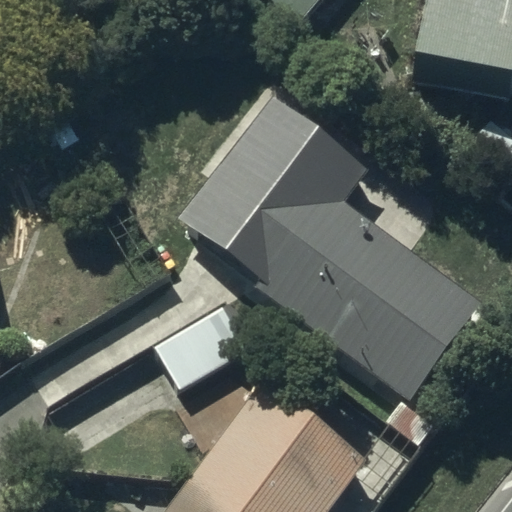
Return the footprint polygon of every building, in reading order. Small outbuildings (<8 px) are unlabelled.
[(251,0),(299,38),(328,0),(251,0)] [(511,0),(431,0),(414,97),(511,114),(511,110),(511,0)] [(176,238),(407,416),(481,322),(340,218),(362,189),(269,117),(176,238)] [(511,154),(493,137),(470,163),(511,197),(511,154)] [(222,318),(154,358),(180,406),(250,366),(222,318)] [(263,404),(180,511),(338,511),(363,479),(263,404)]
